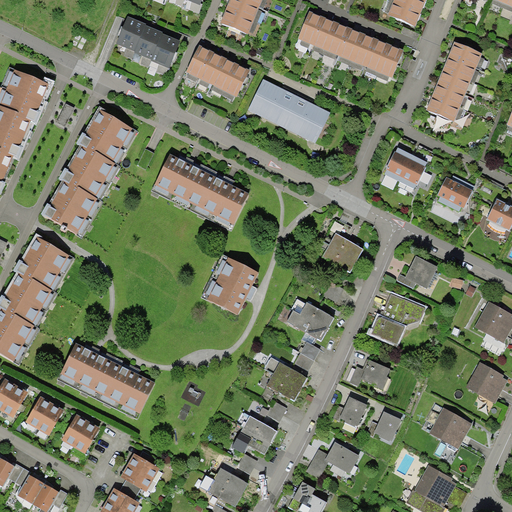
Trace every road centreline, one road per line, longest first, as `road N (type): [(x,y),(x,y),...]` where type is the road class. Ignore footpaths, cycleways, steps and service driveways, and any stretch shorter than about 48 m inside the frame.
road 1 (residential): [(249,511),(401,229)]
road 2 (residential): [(351,204),(165,110)]
road 3 (residential): [(70,63),(1,205)]
road 4 (residential): [(28,217),(98,77)]
road 5 (residential): [(84,511),(98,487),(0,430)]
road 6 (residential): [(387,123),(406,109),(450,0)]
road 7 (residential): [(511,183),(387,123)]
road 8 (residential): [(511,286),(401,229)]
road 9 (residential): [(214,0),(165,110)]
